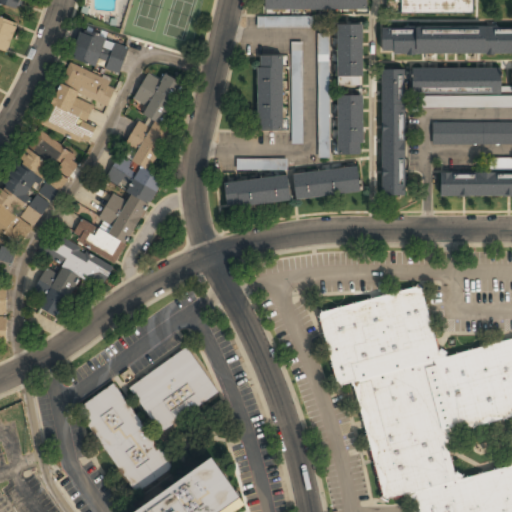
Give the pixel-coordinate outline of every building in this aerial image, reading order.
[(0,0),(0,5),(22,10),(24,0),(0,0)] [(264,0),(264,11),(366,11),(366,0),(264,0)] [(473,14),(473,0),(401,0),(401,14),(473,14)] [(17,24),(0,18),(0,48),(8,51),(17,24)] [(257,27),(309,27),(309,18),(257,18),(257,27)] [(362,25),(338,25),(338,86),(362,86),(362,25)] [(511,28),(382,28),(381,54),(511,54),(511,28)] [(70,60),(119,76),(129,47),(79,31),(70,60)] [(318,155),(328,155),(328,35),(318,35),(318,155)] [(301,143),(302,43),(292,43),(292,143),(301,143)] [(258,131),(282,131),(282,57),(258,57),(258,131)] [(108,114),(103,111),(116,90),(74,64),(36,124),(38,126),(0,185),(0,232),(24,248),(108,114)] [(413,69),(413,92),(501,92),(501,70),(413,69)] [(404,196),(404,71),(381,71),(381,196),(404,196)] [(182,83),(164,74),(161,80),(146,73),(131,103),(130,103),(125,113),(138,119),(124,147),(135,152),(130,160),(118,154),(106,179),(130,191),(125,200),(112,194),(95,227),(80,219),(70,239),(118,263),(161,178),(149,172),(171,129),(161,124),(182,83)] [(362,156),(362,96),(337,96),(337,156),(362,156)] [(511,108),(511,98),(423,98),(423,108),(511,108)] [(511,125),(459,125),(459,144),(511,144),(511,125)] [(236,170),(287,170),(287,159),(236,158),(236,170)] [(361,192),(358,167),(293,175),(296,199),(361,192)] [(511,173),(440,173),(440,196),(511,196),(511,173)] [(290,203),(288,177),(224,182),(226,208),(290,203)] [(53,233),(38,255),(51,263),(26,301),(58,322),(86,279),(100,289),(112,272),(53,233)] [(0,275),(10,278),(16,248),(0,244),(0,275)] [(318,312),(422,284),(441,357),(511,337),(511,418),(448,436),(459,479),(511,464),(511,443),(509,433),(511,432),(511,511),(419,511),(414,492),(386,500),(354,382),(338,386),(318,312)] [(188,348),(129,385),(159,434),(218,397),(188,348)] [(130,496),(170,472),(117,383),(78,407),(130,496)] [(221,511),(239,500),(211,459),(134,511),(221,511)]
